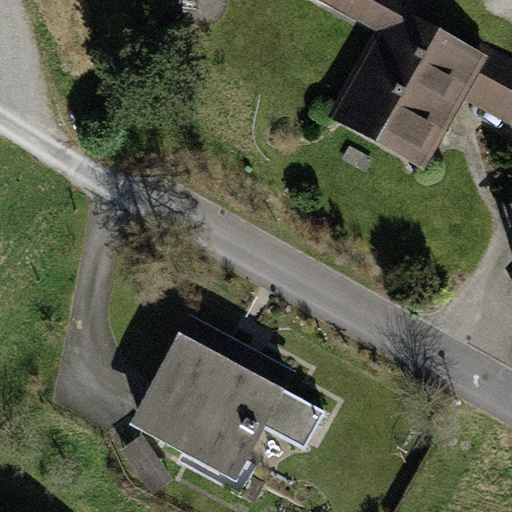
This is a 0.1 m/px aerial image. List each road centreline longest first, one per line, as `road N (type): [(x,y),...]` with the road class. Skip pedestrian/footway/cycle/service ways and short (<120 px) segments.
road 1 (residential): [(134,191),(511,397)]
road 2 (track): [(0,96),(134,191)]
